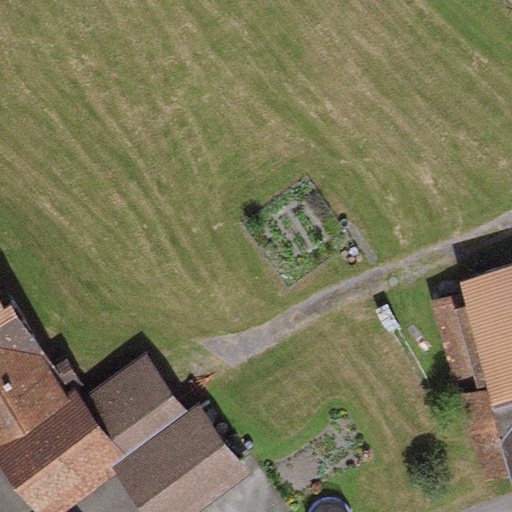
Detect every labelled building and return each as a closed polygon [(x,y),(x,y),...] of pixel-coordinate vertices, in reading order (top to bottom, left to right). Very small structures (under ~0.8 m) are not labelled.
[(441,300),(465,385),(511,372),(511,263),(477,273),(482,288),(441,300)] [(0,362),(36,342),(9,295),(2,299),(0,295),(0,362)] [(50,364),(36,342),(0,362),(0,420),(50,394),(56,407),(81,390),(64,355),(50,364)] [(146,357),(90,402),(98,413),(128,454),(188,415),(146,357)] [(511,372),(465,385),(488,464),(511,455),(511,372)] [(90,402),(81,390),(56,407),(39,418),(57,440),(98,413),(90,402)] [(197,408),(188,415),(128,454),(167,511),(236,461),(197,408)] [(78,469),(57,440),(39,418),(36,412),(1,437),(44,495),(78,469)] [(57,440),(78,469),(44,495),(52,506),(116,463),(128,454),(98,413),(57,440)]
